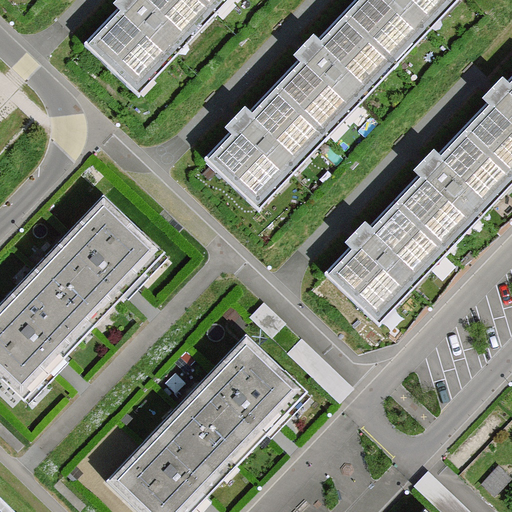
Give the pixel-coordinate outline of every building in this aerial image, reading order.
[(126,0),(83,46),(91,51),(138,100),(176,56),(216,15),(231,0),(126,0)] [(207,163),(257,211),(292,174),(326,139),(362,102),(397,65),(431,30),(459,0),(356,0),(306,52),(235,126),(203,159),(207,163)] [(511,76),(322,277),(324,280),(370,324),(407,285),(444,247),(476,213),(511,176),(511,175),(511,76)] [(161,255),(103,200),(70,234),(37,270),(0,308),(0,379),(23,401),(52,370),(93,327),(123,295),(134,283),(161,255)] [(305,394),(247,339),(215,373),(180,409),(145,446),(109,485),(137,511),(193,511),(196,510),(208,497),(238,465),(267,434),(277,424),(305,394)]
